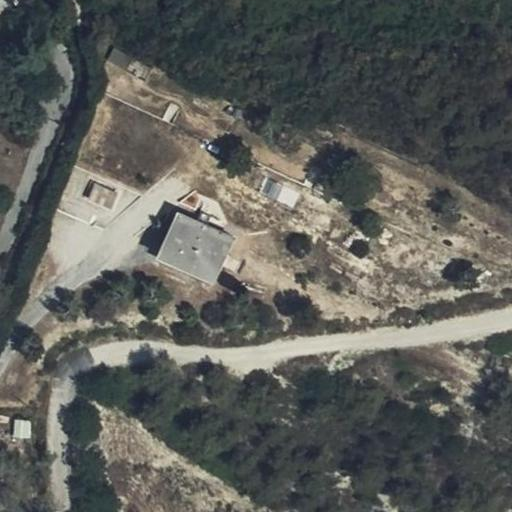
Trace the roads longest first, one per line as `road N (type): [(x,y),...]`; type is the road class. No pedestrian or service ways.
road 1 (unclassified): [(224,357),(124,350),(74,367),(56,406),(63,511)]
road 2 (track): [(511,315),(417,335),(224,357)]
